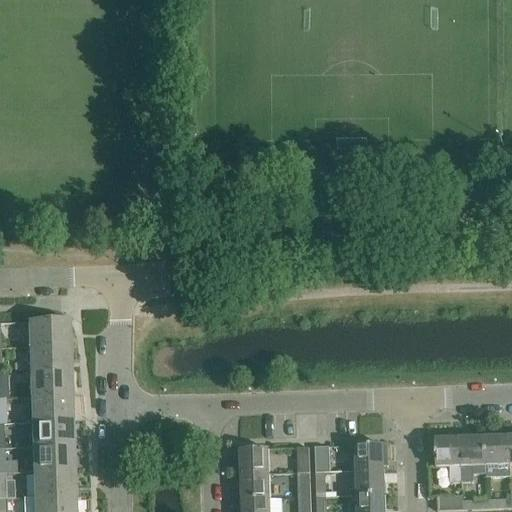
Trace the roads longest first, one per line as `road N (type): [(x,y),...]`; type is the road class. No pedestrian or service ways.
road 1 (residential): [(120,275),(165,274),(292,246),(511,233)]
road 2 (residential): [(209,405),(412,398)]
road 3 (residential): [(118,408),(120,275)]
road 4 (residential): [(0,280),(120,275)]
